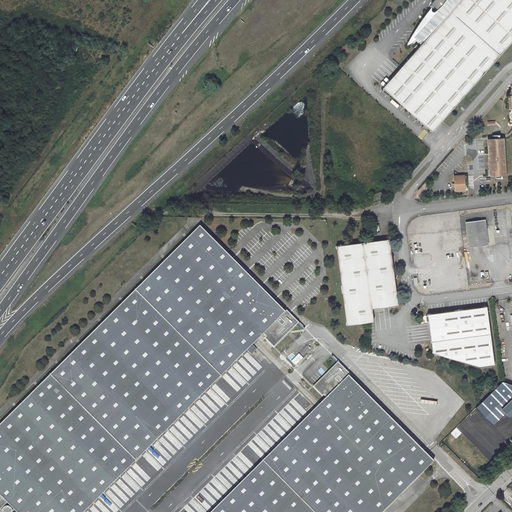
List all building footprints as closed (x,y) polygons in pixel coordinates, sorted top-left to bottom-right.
[(388,95),(432,132),(511,38),(511,0),(431,0),(429,4),(436,11),(433,14),(432,13),(412,37),(418,42),(420,40),(423,42),(399,69),(406,75),(388,95)] [(406,75),(399,69),(382,89),(388,95),(406,75)] [(502,138),(488,139),(490,172),(489,172),(489,176),(504,176),(502,138)] [(463,175),(453,176),(454,184),(454,187),(454,191),(464,190),(463,175)] [(485,219),(465,222),(469,248),(488,245),(485,219)] [(84,511),(263,335),(275,346),(297,325),(285,312),(284,314),(199,229),(0,426),(0,511),(5,508),(3,507),(6,504),(13,511),(84,511)] [(389,304),(389,306),(398,305),(389,239),(336,246),(346,325),(373,321),(371,308),(373,308),(373,306),(389,304)] [(486,306),(427,314),(428,322),(429,321),(429,323),(431,322),(433,340),(430,341),(432,353),(478,367),(494,365),(486,306)] [(251,354),(257,350),(254,346),(248,351),(251,354)] [(296,366),(303,358),(299,354),(291,361),(296,366)] [(313,385),(322,394),(323,395),(324,397),(210,511),(382,511),(433,462),(348,376),(349,374),(337,362),(313,385)] [(249,448),(246,452),(254,459),(257,455),(249,448)]
